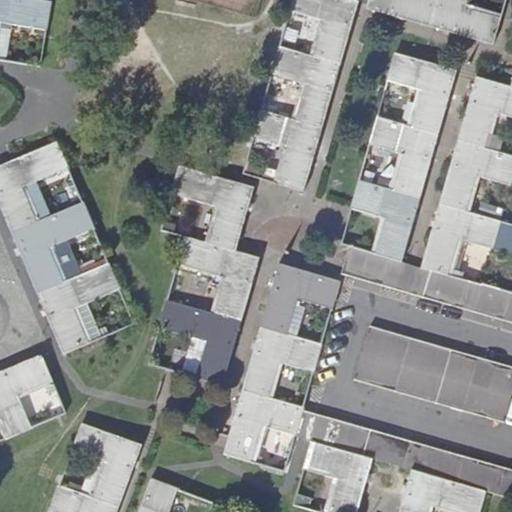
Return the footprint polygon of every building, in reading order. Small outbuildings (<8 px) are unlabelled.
[(0,0),(0,22),(47,30),(51,1),(45,0),(0,0)] [(314,56),(341,64),(359,1),(356,0),(292,0),(289,11),(324,21),(314,56)] [(367,0),(366,8),(430,27),(437,0),(436,0),(367,0)] [(437,0),(430,27),(493,45),(501,17),(466,8),(468,0),(437,0)] [(322,129),(341,64),(314,56),(279,47),(271,74),(305,84),(296,121),(322,129)] [(412,126),(439,134),(456,71),(395,53),(387,81),(421,92),(412,126)] [(476,77),(458,140),(485,148),(495,113),(511,117),(511,87),(476,77)] [(304,192),(322,129),(296,121),(261,111),(253,138),(288,148),(278,185),(304,192)] [(394,191),(421,199),(439,134),(412,126),(377,116),(369,146),(403,156),(394,191)] [(511,155),(485,148),(458,140),(440,204),(466,212),(476,176),(511,186),(511,182),(511,155)] [(0,165),(0,206),(11,233),(38,222),(24,188),(69,168),(57,141),(0,165)] [(209,244),(236,252),(254,187),(179,165),(171,194),(219,208),(209,244)] [(391,259),(402,262),(421,199),(394,191),(360,181),(352,210),(385,220),(375,254),(377,255),(391,259)] [(38,222),(11,233),(37,293),(62,282),(48,248),(95,228),(83,202),(38,222)] [(466,212),(440,204),(421,268),(432,271),(446,275),(448,275),(459,239),(493,250),(501,222),(466,212)] [(259,258),(236,252),(209,244),(185,237),(177,266),(224,280),(214,314),(241,322),(259,258)] [(356,278),(364,251),(350,247),(342,273),(356,278)] [(375,254),(364,251),(356,278),(369,281),(377,255),(375,254)] [(383,285),(391,259),(377,255),(369,281),(383,285)] [(405,263),(402,262),(391,259),(383,285),(397,290),(405,263)] [(62,282),(37,293),(63,355),(88,344),(73,310),(120,289),(109,262),(62,282)] [(419,267),(405,263),(397,290),(411,294),(419,267)] [(279,264),(260,327),(288,335),(299,299),(332,309),(340,281),(279,264)] [(432,271),(421,268),(419,267),(411,294),(424,298),(432,271)] [(446,275),(432,271),(424,298),(438,302),(446,275)] [(446,275),(438,302),(451,305),(459,279),(448,275),(446,275)] [(459,279),(451,305),(465,309),(472,283),(459,279)] [(472,283),(465,309),(478,313),(486,287),(472,283)] [(499,291),(486,287),(478,313),(492,317),(499,291)] [(511,296),(511,294),(499,291),(492,317),(505,321),(511,296)] [(222,385),(241,322),(214,314),(168,300),(159,329),(206,342),(197,378),(222,385)] [(279,363),(314,373),(322,344),(288,335),(260,327),(242,392),(269,399),(279,363)] [(370,327),(362,355),(377,359),(384,331),(370,327)] [(384,331),(377,359),(390,363),(398,335),(384,331)] [(412,339),(398,335),(390,363),(404,367),(412,339)] [(412,339),(404,367),(417,370),(425,343),(412,339)] [(439,347),(425,343),(417,370),(431,374),(439,347)] [(439,347),(431,374),(445,378),(452,351),(439,347)] [(466,354),(452,351),(445,378),(458,382),(466,354)] [(42,354),(0,372),(0,427),(5,439),(33,427),(19,395),(53,381),(42,354)] [(466,354),(458,382),(471,386),(479,358),(466,354)] [(377,359),(362,355),(355,381),(369,385),(377,359)] [(493,362),(479,358),(471,386),(485,390),(493,362)] [(377,359),(369,385),(383,389),(390,363),(377,359)] [(493,362),(485,390),(499,394),(507,366),(493,362)] [(404,367),(390,363),(383,389),(396,393),(404,367)] [(511,396),(511,367),(507,366),(499,394),(511,397),(511,396)] [(404,367),(396,393),(409,396),(417,370),(404,367)] [(431,374),(417,370),(409,396),(423,400),(431,374)] [(431,374),(423,400),(437,404),(445,378),(431,374)] [(458,382),(445,378),(437,404),(451,408),(458,382)] [(458,382),(451,408),(464,412),(471,386),(458,382)] [(485,390),(471,386),(464,412),(477,416),(485,390)] [(485,390),(477,416),(491,420),(499,394),(485,390)] [(260,426),(296,435),(303,410),(304,409),(269,399),(242,392),(224,454),(249,461),(260,426)] [(511,397),(499,394),(491,420),(504,424),(511,397)] [(303,410),(296,435),(304,437),(310,439),(317,414),(303,410)] [(317,414),(310,439),(313,440),(324,443),(331,418),(317,414)] [(331,418),(324,443),(339,447),(345,422),(331,418)] [(352,451),(358,426),(345,422),(339,447),(352,451)] [(92,498),(119,508),(142,445),(83,424),(72,451),(105,463),(92,498)] [(352,451),(366,455),(371,429),(358,426),(352,451)] [(366,455),(373,457),(378,458),(384,433),(371,429),(366,455)] [(384,433),(378,458),(392,462),(397,437),(384,433)] [(392,462),(406,467),(412,441),(397,437),(392,462)] [(324,443),(313,440),(304,469),(338,479),(327,511),(357,511),(373,457),(366,455),(352,451),(339,447),(324,443)] [(406,467),(412,469),(418,470),(425,445),(412,441),(406,467)] [(425,445),(418,470),(432,475),(440,449),(425,445)] [(432,475),(446,479),(452,452),(440,449),(432,475)] [(460,483),(466,456),(452,452),(446,479),(460,483)] [(460,483),(473,487),(479,460),(466,456),(460,483)] [(473,487),(486,491),(493,464),(479,460),(473,487)] [(486,491),(500,495),(506,468),(493,464),(486,491)] [(511,469),(506,468),(500,495),(511,498),(511,469)] [(418,470),(412,469),(398,511),(428,511),(430,505),(453,511),(480,511),(486,491),(473,487),(460,483),(446,479),(432,475),(418,470)] [(169,511),(178,490),(151,480),(138,511),(169,511)] [(117,511),(119,508),(92,498),(60,486),(50,511),(117,511)]
